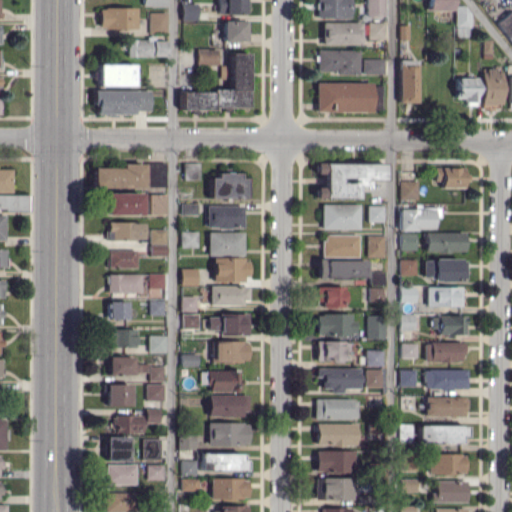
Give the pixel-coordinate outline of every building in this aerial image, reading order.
[(215,0),(216,13),(246,12),(246,0),(215,0)] [(348,0),(315,0),(315,16),(348,17),(348,0)] [(383,14),(382,0),(364,0),(365,15),(383,14)] [(425,0),(426,10),(451,9),(450,0),(425,0)] [(196,19),(196,3),(180,2),(179,19),(196,19)] [(453,35),(467,36),(468,6),(454,5),(453,35)] [(135,7),(97,7),(97,27),(134,28),(135,7)] [(511,9),(495,21),(511,44),(511,9)] [(165,11),(147,12),(147,31),(165,31),(165,11)] [(221,41),(246,41),(247,20),(221,19),(221,41)] [(360,43),(360,21),(320,22),(320,44),(360,43)] [(383,38),(382,21),(365,22),(366,38),(383,38)] [(125,56),(164,55),(164,40),(152,40),(152,38),(125,38),(125,56)] [(216,64),(216,49),(195,48),(194,64),(216,64)] [(315,72),(356,72),(357,49),(315,49),(315,72)] [(245,108),(245,52),(227,52),(227,90),(178,90),(178,108),(245,108)] [(382,58),(360,58),(359,73),(382,73),(382,58)] [(415,101),(415,59),(397,59),(396,101),(415,101)] [(132,84),(132,63),(96,64),(96,85),(132,84)] [(479,103),(500,103),(500,69),(479,69),(479,103)] [(476,77),(453,77),(453,97),(463,97),(463,104),(475,105),(476,77)] [(314,82),(314,112),(370,111),(369,81),(314,82)] [(148,89),(92,89),(92,113),(132,113),(132,109),(148,109),(148,89)] [(198,162),(182,162),(181,178),(197,179),(198,162)] [(141,163),(119,163),(119,167),(90,168),(91,188),(142,187),(141,163)] [(382,163),(313,163),(313,173),(318,173),(318,187),(313,187),(313,197),(356,197),(356,185),(366,185),(366,179),(382,179),(382,163)] [(462,187),(461,167),(432,167),(432,180),(439,180),(439,187),(462,187)] [(0,191),(10,192),(10,168),(0,168),(0,191)] [(207,197),(244,198),(244,174),(208,173),(207,197)] [(415,180),(397,180),(398,198),(415,198),(415,180)] [(139,192),(102,193),(103,215),(140,214),(139,192)] [(26,193),(0,193),(0,209),(26,209),(26,193)] [(164,214),(165,194),(147,194),(147,214),(164,214)] [(196,214),(195,203),(179,203),(179,214),(196,214)] [(357,203),(320,203),(319,228),(357,228),(357,203)] [(241,205),(205,205),(205,227),(241,227),(241,205)] [(365,221),(381,221),(381,205),(365,205),(365,221)] [(397,229),(431,229),(431,216),(436,216),(436,207),(396,208),(397,229)] [(105,239),(140,239),(141,222),(105,221),(105,239)] [(164,228),(147,228),(148,256),(164,255),(164,228)] [(178,246),(196,247),(196,231),(179,231),(178,246)] [(241,254),(241,231),(205,231),(205,255),(241,254)] [(463,232),(423,231),(422,251),(463,251),(463,232)] [(397,232),(398,250),(413,249),(413,232),(397,232)] [(356,234),(320,234),(320,256),(356,256),(356,234)] [(382,235),(365,234),(364,256),(381,256),(382,235)] [(134,267),(134,250),(106,250),(106,267),(134,267)] [(210,257),(210,280),(246,280),(246,257),(210,257)] [(414,273),(413,258),(397,259),(397,274),(414,273)] [(421,258),(421,276),(431,276),(431,280),(463,280),(463,258),(421,258)] [(363,259),(314,260),(315,277),(363,277),(363,259)] [(194,285),(194,268),(178,268),(178,285),(194,285)] [(383,271),(369,271),(369,284),(383,284),(383,271)] [(138,273),(105,273),(105,292),(138,291),(138,273)] [(162,287),(162,273),(146,273),(146,287),(162,287)] [(207,304),(247,304),(246,284),(207,285),(207,304)] [(342,307),(342,286),(317,286),(317,307),(342,307)] [(366,301),(381,301),(381,287),(367,286),(366,301)] [(413,301),(413,287),(397,286),(397,301),(413,301)] [(459,305),(459,286),(424,286),(423,305),(459,305)] [(193,311),(194,296),(179,295),(178,310),(193,311)] [(146,314),(161,314),(162,300),(147,299),(146,314)] [(124,300),(105,300),(105,318),(124,318),(124,300)] [(246,313),(217,312),(216,317),(206,317),(206,329),(217,329),(217,335),(246,335),(246,313)] [(196,328),(196,313),(180,314),(180,328),(196,328)] [(351,313),(314,313),(314,335),(352,334),(351,313)] [(412,313),(397,313),(396,329),(412,329),(412,313)] [(364,338),(382,338),(383,315),(364,315),(364,338)] [(463,333),(463,315),(429,315),(429,327),(436,327),(436,334),(463,333)] [(133,327),(104,328),(105,345),(133,345),(133,327)] [(146,351),(163,351),(163,334),(146,334),(146,351)] [(209,341),(209,361),(246,360),(245,340),(209,341)] [(342,360),(342,351),(346,351),(346,340),(314,340),(314,360),(342,360)] [(460,341),(423,341),(422,361),(460,361),(460,341)] [(414,357),(414,342),(398,342),(398,357),(414,357)] [(363,365),(379,365),(380,349),(363,349),(363,365)] [(195,364),(194,353),(179,353),(179,364),(195,364)] [(130,355),(105,356),(106,374),(131,373),(130,355)] [(161,365),(146,366),(147,380),(161,380),(161,365)] [(358,388),(358,367),(314,367),(314,376),(319,376),(319,387),(328,387),(328,392),(340,392),(340,387),(358,388)] [(362,386),(379,386),(379,368),(363,368),(362,386)] [(464,368),(422,369),(422,388),(464,388),(464,368)] [(205,369),(205,390),(239,391),(240,377),(237,377),(238,370),(205,369)] [(412,369),(397,369),(397,385),(413,385),(412,369)] [(161,383),(144,383),(144,399),(161,400),(161,383)] [(128,384),(104,384),(103,405),(128,405),(128,384)] [(246,394),(205,394),(205,414),(246,415),(246,394)] [(422,415),(463,416),(464,396),(422,395),(422,415)] [(312,418),(355,418),(355,398),(312,398),(312,418)] [(157,408),(143,407),(143,422),(157,422),(157,408)] [(112,432),(140,432),(139,414),(111,414),(112,432)] [(205,444),(246,444),(246,422),(205,422),(205,444)] [(354,423),(314,422),(313,444),(354,445),(354,423)] [(409,441),(409,424),(396,424),(396,441),(409,441)] [(414,442),(460,443),(461,425),(415,424),(414,442)] [(193,448),(193,435),(176,435),(176,448),(193,448)] [(125,436),(103,436),(103,460),(125,460),(125,436)] [(158,458),(158,438),(139,438),(140,459),(158,458)] [(354,449),(313,450),(313,472),(354,471),(354,449)] [(463,474),(463,453),(427,452),(427,473),(463,474)] [(241,453),(198,453),(198,469),(241,470),(241,453)] [(194,475),(194,460),(178,459),(178,475),(194,475)] [(133,484),(133,464),(103,464),(103,484),(133,484)] [(161,478),(160,464),(144,464),(144,479),(161,478)] [(196,477),(178,478),(179,490),(196,489),(196,477)] [(246,498),(246,477),(208,478),(208,499),(246,498)] [(354,477),(313,477),(312,499),(353,499),(354,477)] [(414,479),(398,478),(398,490),(414,490),(414,479)] [(464,501),(464,480),(431,480),(431,501),(464,501)] [(103,511),(132,511),(132,492),(103,491),(103,511)]
